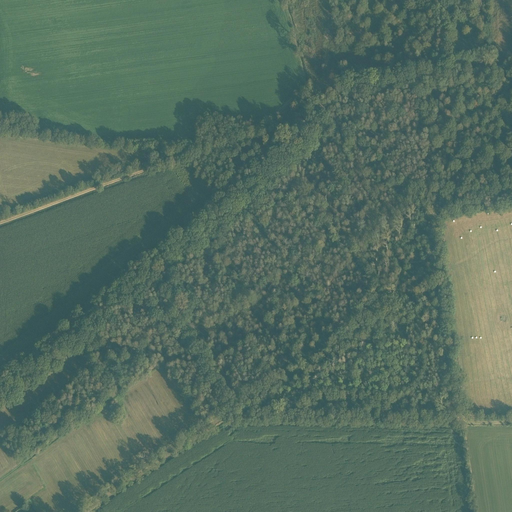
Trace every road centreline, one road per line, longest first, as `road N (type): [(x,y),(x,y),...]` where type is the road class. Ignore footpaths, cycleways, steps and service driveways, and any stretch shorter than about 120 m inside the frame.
road 1 (track): [(253,131),(293,139),(294,152),(0,389)]
road 2 (track): [(318,104),(318,143),(159,274),(239,404)]
road 3 (track): [(301,92),(433,215),(463,422)]
road 4 (track): [(463,422),(225,416),(210,426)]
road 5 (track): [(239,404),(441,273)]
road 6 (track): [(0,222),(196,151)]
road 7 (track): [(301,92),(446,63)]
road 8 (track): [(196,151),(267,124),(301,92)]
